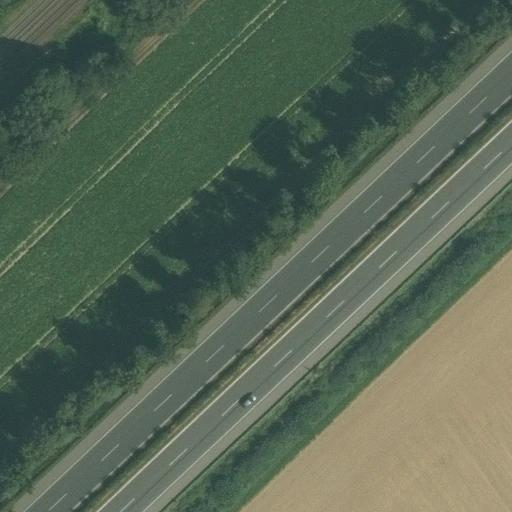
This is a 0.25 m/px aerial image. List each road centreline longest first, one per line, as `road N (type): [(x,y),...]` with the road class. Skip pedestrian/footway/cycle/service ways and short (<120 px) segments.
road 1 (motorway): [(511,61),(33,511)]
road 2 (motorway): [(104,511),(511,129)]
road 3 (track): [(0,181),(187,0)]
